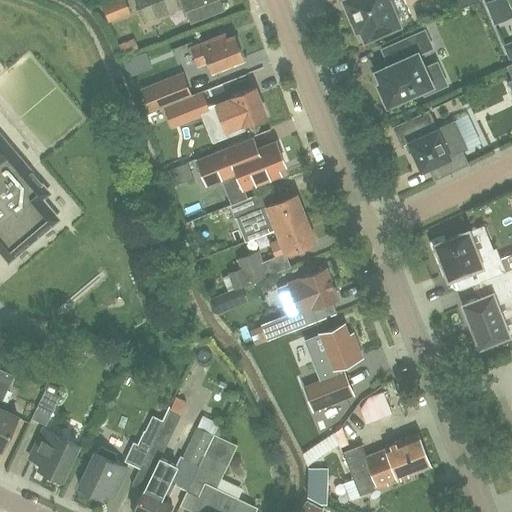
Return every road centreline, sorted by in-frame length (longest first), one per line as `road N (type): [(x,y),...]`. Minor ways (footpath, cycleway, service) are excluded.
road 1 (tertiary): [(483,511),(365,233)]
road 2 (tertiary): [(365,233),(273,0)]
road 3 (residential): [(511,163),(365,233)]
